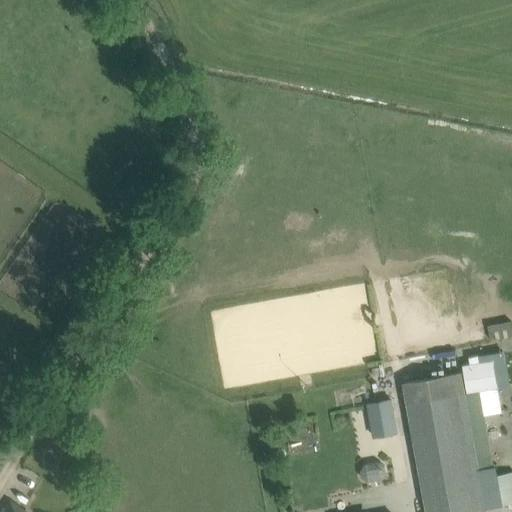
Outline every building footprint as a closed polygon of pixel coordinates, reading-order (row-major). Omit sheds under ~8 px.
[(511,320),(492,323),(494,339),(511,336),(511,320)] [(485,511),(482,494),(460,372),(404,382),(427,511),(485,511)] [(58,443),(69,427),(53,417),(43,433),(58,443)] [(398,437),(395,421),(378,424),(380,440),(398,437)] [(387,474),(385,466),(381,462),(366,464),(364,465),(360,471),(361,478),(369,483),(383,480),(387,474)] [(497,507),(511,503),(511,472),(493,476),(491,476),(497,507)] [(25,511),(10,502),(2,511),(25,511)]
